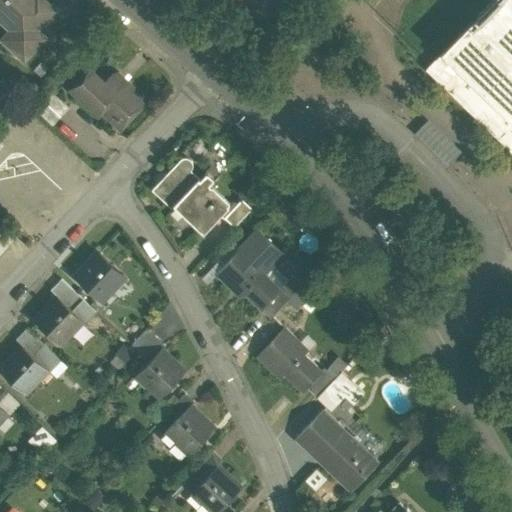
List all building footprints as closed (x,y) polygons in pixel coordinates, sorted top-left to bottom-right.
[(8,0),(0,9),(0,16),(24,39),(26,40),(35,31),(53,11),(41,0),(8,0)] [(0,0),(0,9),(8,0),(0,0)] [(511,0),(496,0),(429,70),(511,150),(511,0)] [(273,27),(262,38),(270,45),(281,34),(273,27)] [(26,40),(24,39),(16,48),(26,58),(44,39),(35,31),(26,40)] [(105,82),(89,67),(70,88),(98,115),(101,112),(120,130),(144,104),(132,93),(133,87),(118,72),(112,74),(105,82)] [(35,109),(53,126),(70,109),(51,92),(35,109)] [(180,160),(151,190),(170,209),(173,207),(173,206),(199,179),(191,171),(193,167),(192,164),(191,161),(189,159),(186,159),(183,159),(180,160)] [(229,208),(199,179),(173,206),(173,207),(203,235),(229,208)] [(242,200),(224,219),(234,228),(252,210),(242,200)] [(16,237),(1,222),(0,222),(0,239),(7,246),(16,237)] [(256,231),(215,275),(229,289),(226,293),(234,301),(238,297),(239,299),(243,294),(261,311),(278,293),(281,290),(280,289),(263,274),(281,254),(256,231)] [(98,253),(75,277),(101,301),(123,276),(98,253)] [(292,276),(280,289),(281,290),(278,293),(286,301),(301,285),(292,276)] [(77,294),(61,279),(50,291),(57,297),(66,306),(77,294)] [(301,285),(286,301),(298,310),(312,295),(301,285)] [(278,293),(261,311),(270,318),(286,301),(278,293)] [(57,297),(35,320),(59,343),(82,320),(66,306),(57,297)] [(321,371),(296,348),(300,343),(283,327),(256,357),(281,380),(285,376),(303,393),(307,389),(322,372),(321,371)] [(42,344),(26,329),(16,339),(22,345),(32,354),(42,344)] [(155,338),(146,329),(132,345),(141,353),(155,338)] [(155,338),(141,353),(149,361),(160,350),(163,346),(155,338)] [(121,341),(110,359),(121,367),(133,349),(121,341)] [(32,354),(22,345),(0,368),(0,370),(24,393),(47,369),(32,354)] [(184,372),(160,350),(149,361),(137,374),(161,397),(184,372)] [(345,366),(336,358),(326,370),(334,378),(345,366)] [(321,371),(322,372),(307,389),(316,398),(334,378),(323,368),(321,371)] [(326,407),(331,410),(345,397),(353,405),(364,393),(342,371),(334,378),(344,388),(326,407)] [(334,378),(316,398),(326,407),(344,388),(334,378)] [(185,393),(170,409),(179,417),(190,405),(194,401),(185,393)] [(179,417),(170,427),(179,435),(175,440),(190,453),(214,427),(190,405),(179,417)] [(322,411),(297,438),(351,488),(376,461),(322,411)] [(58,441),(42,426),(28,441),(44,456),(58,441)] [(212,453),(197,469),(205,477),(216,465),(220,461),(212,453)] [(205,477),(196,486),(206,495),(202,499),(203,501),(215,511),(217,511),(240,488),(216,465),(205,477)] [(205,477),(197,469),(187,479),(196,487),(196,486),(205,477)] [(196,487),(190,493),(190,494),(188,496),(188,500),(194,506),(199,506),(203,501),(202,499),(206,495),(196,486),(196,487)] [(407,511),(397,502),(388,511),(379,511),(378,511),(377,511),(407,511)]
